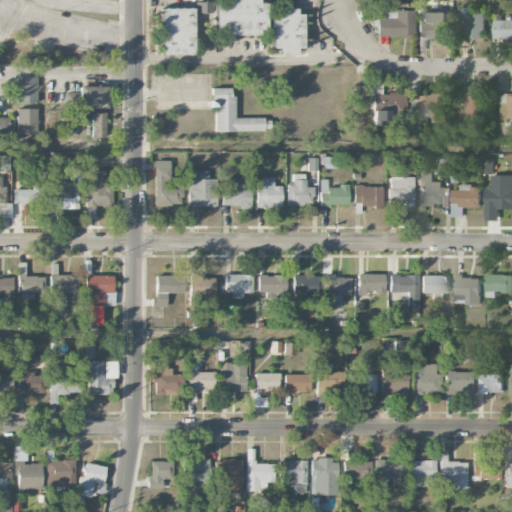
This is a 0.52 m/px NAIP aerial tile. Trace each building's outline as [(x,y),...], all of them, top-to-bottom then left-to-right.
[(258,0),(214,0),(215,36),(266,35),(266,4),(258,4),(258,0)] [(196,2),(196,13),(212,13),(212,2),(196,2)] [(485,13),(472,13),(472,7),(458,8),(458,27),(468,27),(468,39),(485,38),(485,13)] [(193,55),(192,8),(160,9),(161,56),(193,55)] [(414,11),(386,10),(386,19),(377,19),(377,36),(413,37),(414,11)] [(303,51),(302,11),(271,12),(272,52),(303,51)] [(511,19),(494,20),(494,40),(511,39),(511,19)] [(150,74),(234,78),(232,146),(147,143),(150,74)] [(16,77),(16,104),(37,103),(36,77),(16,77)] [(79,108),(106,109),(106,87),(79,86),(79,108)] [(77,93),(65,92),(65,107),(76,107),(77,93)] [(372,93),(372,120),(405,121),(405,94),(372,93)] [(414,114),(430,113),(430,121),(446,121),(446,94),(414,94),(414,114)] [(501,103),(501,120),(511,120),(511,94),(497,94),(497,103),(501,103)] [(459,122),(482,123),(482,95),(466,95),(466,104),(460,104),(459,122)] [(17,135),(37,135),(36,108),(16,109),(17,135)] [(92,137),(104,137),(104,113),(92,112),(92,137)] [(8,118),(0,117),(0,138),(8,138),(8,118)] [(106,152),(85,153),(86,164),(107,163),(106,152)] [(9,156),(0,155),(0,171),(9,171),(9,156)] [(154,206),(181,206),(181,187),(168,187),(168,161),(154,161),(154,206)] [(84,207),(109,208),(109,185),(104,185),(104,171),(85,170),(84,207)] [(419,205),(445,205),(444,181),(433,182),(433,170),(418,170),(419,205)] [(207,171),(193,171),(193,179),(186,179),(187,207),(215,207),(215,179),(208,179),(207,171)] [(287,184),(286,205),(313,206),(313,187),(305,187),(305,174),(293,174),(292,184),(287,184)] [(48,186),(49,209),(77,209),(76,181),(63,181),(63,176),(54,176),(55,186),(48,186)] [(281,186),(274,186),(273,177),(261,178),(262,189),(255,189),(256,208),(281,207),(281,186)] [(389,207),(413,207),(414,177),(389,177),(389,207)] [(511,178),(493,178),(493,188),(486,187),(486,206),(505,206),(505,209),(511,209),(511,178)] [(320,180),(320,205),(348,205),(348,186),(327,186),(327,180),(320,180)] [(221,206),(240,206),(240,210),(250,209),(250,183),(220,184),(221,206)] [(452,189),(452,216),(463,216),(464,207),(480,207),(481,186),(460,185),(460,190),(452,189)] [(0,217),(10,218),(10,203),(4,203),(4,186),(0,186),(0,217)] [(353,206),(382,207),(383,186),(354,186),(353,206)] [(41,206),(40,189),(12,189),(12,207),(41,206)] [(25,276),(25,267),(19,267),(18,300),(34,300),(34,294),(43,294),(43,277),(25,276)] [(231,299),(242,298),(242,293),(252,293),(252,274),(224,275),(224,292),(231,292),(231,299)] [(384,274),(357,274),(357,293),(384,293),(384,274)] [(511,274),(486,275),(486,298),(496,297),(496,292),(511,292),(511,274)] [(184,293),(183,275),(155,276),(156,298),(151,298),(151,307),(166,307),(166,294),(184,293)] [(285,299),(286,276),(258,275),(258,299),(285,299)] [(318,294),(319,276),(293,275),(292,294),(318,294)] [(418,275),(389,275),(389,293),(407,293),(407,307),(418,307),(418,275)] [(449,293),(448,275),(421,276),(421,296),(441,296),(441,294),(449,293)] [(49,300),(56,300),(56,307),(65,307),(65,293),(75,293),(75,276),(49,276),(49,300)] [(113,306),(114,276),(85,276),(84,325),(101,325),(101,306),(113,306)] [(189,277),(190,297),(214,296),(213,276),(189,277)] [(350,296),(350,277),(323,276),(323,307),(341,307),(341,296),(350,296)] [(481,304),(480,276),(456,276),(456,304),(481,304)] [(12,278),(0,278),(0,295),(12,295),(12,278)] [(84,358),(93,358),(93,343),(84,343),(84,358)] [(114,361),(84,361),(84,381),(88,381),(87,394),(114,395),(114,361)] [(182,374),(169,375),(168,361),(152,362),(153,395),(183,394),(182,374)] [(327,361),(315,361),(316,392),(340,392),(340,373),(327,373),(327,361)] [(246,391),(245,363),(219,364),(219,392),(246,391)] [(408,395),(408,373),(396,373),(397,364),(381,363),(380,395),(408,395)] [(197,372),(197,364),(187,364),(188,390),(212,389),(212,372),(197,372)] [(435,364),(413,365),(413,394),(441,393),(440,374),(436,374),(435,364)] [(66,367),(49,366),(48,404),(58,404),(58,394),(79,395),(80,376),(66,375),(66,367)] [(472,372),(445,372),(445,394),(471,395),(472,372)] [(43,393),(44,373),(18,373),(17,392),(43,393)] [(279,373),(252,374),(252,407),(266,407),(266,397),(261,397),(261,391),(279,390),(279,373)] [(346,393),(376,393),(376,375),(346,374),(346,393)] [(503,374),(477,375),(478,392),(503,392),(503,374)] [(310,375),(284,375),(284,393),(310,392),(310,375)] [(438,479),(453,480),(453,490),(466,490),(466,462),(446,461),(446,449),(439,449),(438,479)] [(504,488),(511,487),(511,464),(511,450),(503,450),(504,488)] [(41,463),(25,464),(25,453),(13,453),(14,470),(17,470),(18,490),(42,489),(41,463)] [(208,459),(181,459),(181,487),(208,488),(208,459)] [(337,460),(311,459),(310,494),(336,495),(337,460)] [(383,464),(383,459),(373,460),(373,475),(375,475),(376,490),(386,490),(386,482),(402,481),(402,463),(383,464)] [(74,460),(46,460),(46,486),(73,486),(74,460)] [(241,460),(214,460),(213,478),(225,478),(225,490),(241,491),(241,460)] [(0,487),(5,488),(6,479),(10,479),(10,462),(0,461),(0,487)] [(172,461),(148,462),(149,489),(164,489),(164,484),(172,484),(172,461)] [(408,461),(408,486),(433,487),(434,461),(408,461)] [(500,461),(472,461),(471,479),(499,479),(500,461)] [(274,482),(273,462),(245,463),(246,490),(266,490),(266,483),(274,482)] [(79,496),(94,496),(95,483),(104,483),(104,466),(81,464),(79,496)]
